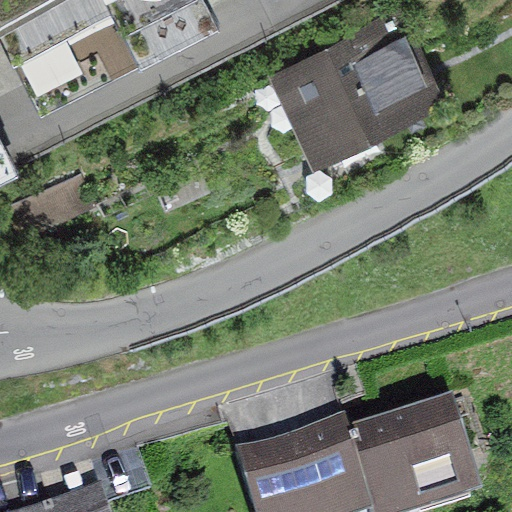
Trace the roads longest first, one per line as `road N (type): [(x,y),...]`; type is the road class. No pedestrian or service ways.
road 1 (residential): [(0,332),(115,329),(267,268),(511,130)]
road 2 (residential): [(0,441),(511,285)]
